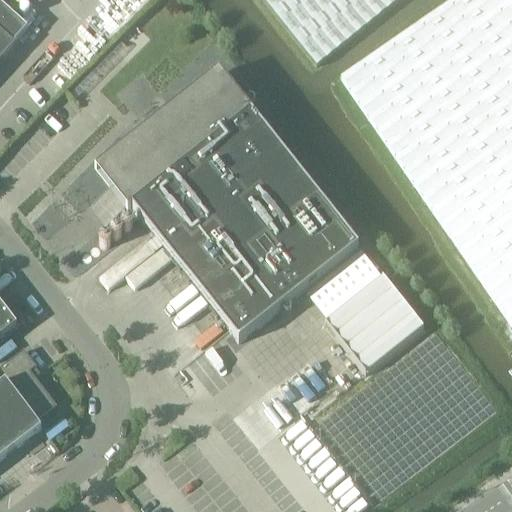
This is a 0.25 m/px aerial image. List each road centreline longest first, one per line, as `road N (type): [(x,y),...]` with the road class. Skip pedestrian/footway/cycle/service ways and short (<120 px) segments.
road 1 (unclassified): [(0,247),(92,375),(103,415),(89,459),(21,511)]
road 2 (unknown): [(0,190),(91,109)]
